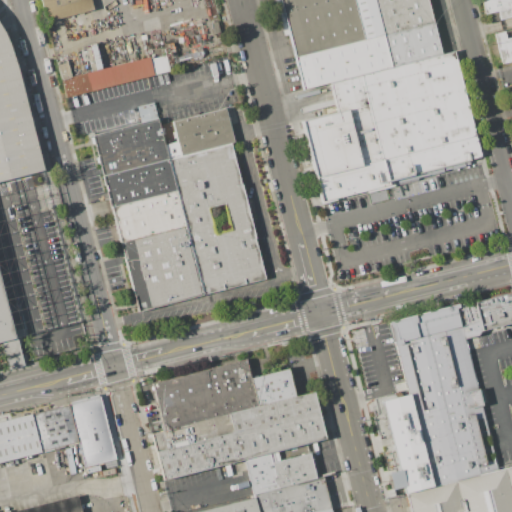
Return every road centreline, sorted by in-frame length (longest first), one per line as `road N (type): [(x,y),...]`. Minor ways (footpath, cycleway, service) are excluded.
road 1 (residential): [(20,0),(114,366)]
road 2 (tertiary): [(164,354),(511,265)]
road 3 (residential): [(311,273),(371,511)]
road 4 (residential): [(240,0),(300,231)]
road 5 (residential): [(460,0),(511,202)]
road 6 (residential): [(114,366),(150,511)]
